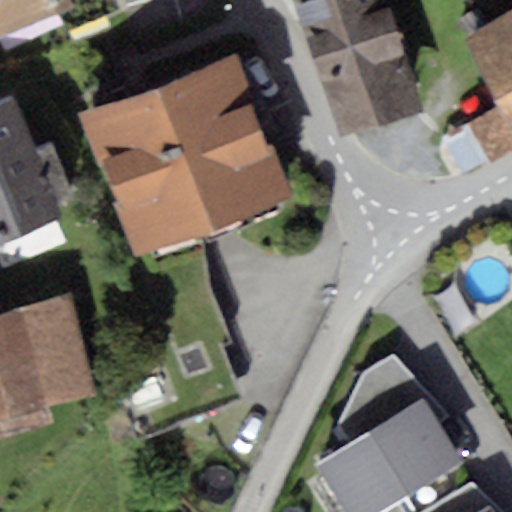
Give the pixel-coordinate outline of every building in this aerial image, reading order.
[(0,0),(0,37),(81,0),(0,0)] [(387,0),(328,0),(300,9),(343,135),(424,108),(387,0)] [(511,12),(468,34),(511,122),(511,12)] [(237,57),(82,113),(134,254),(289,197),(237,57)] [(20,97),(0,103),(0,232),(62,210),(20,97)] [(64,298),(0,314),(0,413),(89,390),(64,298)] [(436,390),(330,458),(365,511),(388,511),(478,455),(436,390)] [(511,511),(501,496),(476,511),(511,511)]
